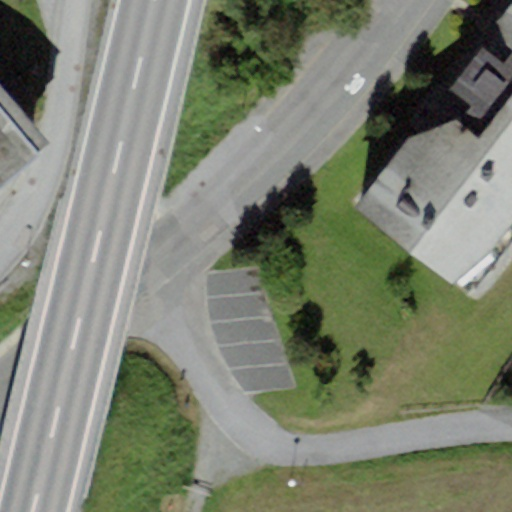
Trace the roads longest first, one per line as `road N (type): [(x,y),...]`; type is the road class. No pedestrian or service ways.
road 1 (primary): [(153,0),(31,511)]
road 2 (residential): [(139,270),(262,158),(394,0)]
road 3 (residential): [(232,411),(271,442),(297,448),(511,422)]
road 4 (residential): [(0,390),(139,270)]
road 5 (residential): [(232,411),(139,270)]
